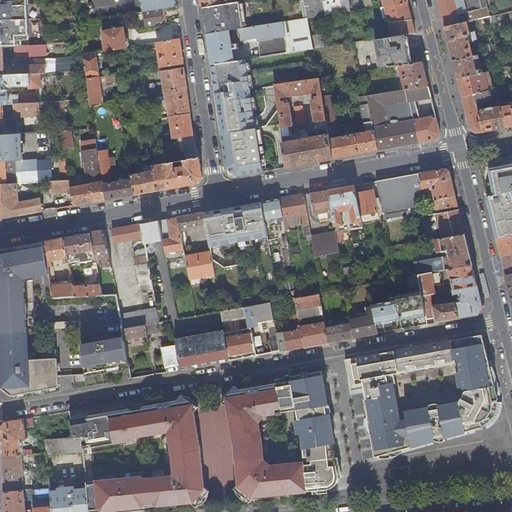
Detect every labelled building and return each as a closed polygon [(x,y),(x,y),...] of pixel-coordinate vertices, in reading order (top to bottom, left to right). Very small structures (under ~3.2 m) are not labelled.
[(0,0),(0,46),(3,46),(17,45),(16,35),(29,35),(26,0),(0,0)] [(161,9),(177,6),(175,0),(141,0),(143,12),(144,12),(161,9)] [(300,0),(304,18),(307,17),(317,15),(314,0),(300,0)] [(314,0),(317,15),(334,13),(349,11),(346,0),(314,0)] [(438,0),(441,9),(445,27),(465,22),(489,16),(487,8),(466,13),(463,0),(438,0)] [(463,0),(466,13),(487,8),(485,0),(463,0)] [(227,3),(202,6),(206,34),(225,31),(225,30),(229,30),(233,29),(239,28),(243,28),(239,1),(227,3)] [(405,34),(415,33),(411,19),(409,8),(407,2),(384,6),(380,6),(382,14),(386,14),(388,22),(392,36),(405,34)] [(511,5),(499,9),(500,14),(511,11),(511,10),(511,5)] [(163,20),(161,9),(144,12),(146,26),(155,24),(155,22),(163,20)] [(239,36),(239,37),(240,37),(241,40),(257,37),(258,40),(272,38),(274,54),(313,48),(307,17),(304,18),(243,28),(239,28),(240,36),(239,36)] [(449,44),(453,61),(473,56),(469,43),(478,40),(476,31),(467,33),(465,22),(445,27),(449,44)] [(103,38),(105,50),(126,46),(126,45),(127,45),(129,43),(128,37),(126,36),(125,36),(123,26),(113,28),(112,25),(108,26),(108,29),(104,29),(105,38),(103,38)] [(210,64),(234,60),(232,49),(237,48),(237,43),(231,44),(229,30),(225,30),(225,31),(206,34),(209,53),(210,64)] [(321,43),(320,34),(312,35),(313,44),(321,43)] [(409,64),(405,34),(392,36),(374,39),(379,69),(398,65),(409,64)] [(181,54),(179,38),(157,42),(160,67),(183,63),(181,54)] [(260,56),(274,54),(272,38),(258,40),(260,56)] [(313,48),(319,78),(358,72),(353,42),(313,48)] [(25,45),(17,45),(17,57),(46,55),(46,44),(25,45)] [(88,44),(81,45),(82,54),(87,53),(89,52),(88,44)] [(85,70),(87,78),(100,76),(96,51),(89,52),(87,53),(82,54),(83,57),(85,70)] [(455,69),(458,79),(483,73),(482,68),(477,69),(475,59),(480,58),(480,61),(486,60),(485,53),(473,56),(453,61),(455,69)] [(54,72),(85,70),(83,57),(54,59),(54,72)] [(7,71),(7,75),(41,73),(46,73),(45,59),(31,60),(31,64),(8,66),(7,71)] [(234,60),(210,64),(226,167),(238,176),(264,171),(256,128),(245,59),(234,60)] [(426,77),(422,62),(409,64),(398,65),(404,90),(428,86),(426,77)] [(166,92),(187,88),(185,79),(184,67),(182,67),(162,70),(165,92),(166,92)] [(460,87),(462,97),(489,90),(491,90),(487,72),(483,73),(458,79),(460,87)] [(4,75),(0,74),(0,104),(3,104),(11,103),(35,102),(35,93),(11,95),(8,98),(7,89),(5,89),(5,82),(9,82),(12,86),(28,85),(28,88),(41,88),(41,73),(7,75),(4,75)] [(100,76),(87,78),(90,96),(90,99),(91,104),(103,102),(100,76)] [(316,78),(273,85),(278,113),(280,124),(280,125),(280,127),(292,125),(289,105),(287,104),(284,105),(284,102),(280,102),(280,98),(318,92),(318,96),(315,97),(315,100),(312,100),(311,102),(314,122),(326,120),(324,111),(324,108),(323,102),(319,78),(316,78)] [(431,98),(428,86),(404,90),(368,96),(377,150),(411,144),(436,139),(439,133),(435,117),(411,121),(407,102),(431,98)] [(170,117),(190,113),(189,105),(187,88),(166,92),(170,117)] [(493,129),(506,127),(502,106),(494,108),(493,106),(486,107),(487,109),(478,111),(477,104),(492,101),(489,90),(462,97),(470,129),(476,132),(493,129)] [(377,150),(368,96),(359,97),(360,101),(365,132),(329,139),(332,159),(354,154),(377,150)] [(65,113),(64,100),(50,101),(50,114),(65,113)] [(39,102),(40,115),(50,114),(50,101),(42,102),(39,102)] [(35,102),(11,103),(11,106),(14,106),(15,116),(40,115),(39,102),(35,102)] [(511,126),(511,102),(511,105),(502,106),(506,127),(511,126)] [(3,104),(0,104),(0,133),(17,133),(16,120),(4,120),(3,104)] [(332,110),(324,111),(326,120),(327,126),(331,126),(335,125),(332,110)] [(192,125),(190,113),(170,117),(171,129),(192,125)] [(196,134),(196,133),(193,133),(193,130),(192,125),(171,129),(173,138),(179,137),(194,135),(196,134)] [(70,130),(60,131),(64,149),(73,147),(70,130)] [(17,133),(0,133),(0,160),(23,160),(22,132),(17,133)] [(286,167),(332,159),(329,139),(328,135),(328,134),(283,143),(286,167)] [(196,149),(194,135),(179,137),(181,153),(185,152),(186,160),(200,158),(198,149),(196,149)] [(90,203),(106,200),(97,143),(96,139),(82,142),(85,162),(82,163),(83,167),(86,167),(88,178),(85,179),(86,184),(79,186),(77,179),(74,179),(69,180),(72,192),(74,206),(90,203)] [(120,197),(135,195),(132,178),(124,180),(124,177),(116,179),(116,181),(112,182),(108,149),(106,149),(106,142),(97,143),(106,200),(120,197)] [(511,156),(483,162),(479,167),(497,238),(511,234),(511,156)] [(23,160),(0,160),(0,183),(18,183),(51,181),(52,181),(51,158),(23,160)] [(201,165),(200,158),(186,160),(184,160),(185,165),(174,167),(174,162),(165,164),(170,188),(184,186),(198,183),(203,177),(201,165)] [(142,193),(170,188),(165,164),(165,163),(142,167),(143,173),(131,175),(132,178),(135,195),(142,193)] [(436,210),(457,206),(454,191),(449,171),(445,168),(401,176),(375,181),(379,197),(380,205),(382,211),(424,204),(421,193),(427,191),(429,201),(431,201),(432,203),(434,203),(436,210)] [(52,181),(51,181),(52,192),(72,192),(69,180),(52,181)] [(18,183),(0,183),(0,219),(33,213),(43,211),(41,198),(36,199),(35,192),(21,194),(21,196),(18,196),(18,183)] [(376,206),(380,205),(379,197),(374,198),(373,190),(363,192),(361,183),(353,185),(361,219),(363,218),(362,215),(377,212),(376,206)] [(328,189),(333,217),(334,222),(335,226),(342,225),(340,212),(350,210),(352,223),(361,221),(361,219),(353,185),(341,187),(328,189)] [(317,191),(310,193),(314,214),(328,212),(329,218),(333,217),(328,189),(317,191)] [(293,196),(279,198),(282,218),(284,229),(288,229),(287,225),(288,225),(287,217),(302,215),(304,224),(303,225),(305,235),(310,234),(303,194),(293,196)] [(272,200),(261,202),(265,221),(269,221),(270,226),(277,225),(276,220),(282,218),(279,198),(272,200)] [(261,202),(231,207),(237,242),(267,236),(265,221),(261,202)] [(237,242),(231,207),(203,212),(205,225),(209,247),(237,242)] [(459,213),(458,209),(437,213),(442,237),(464,233),(463,230),(459,213)] [(205,225),(203,212),(198,213),(177,217),(179,230),(180,230),(205,225)] [(179,230),(177,217),(169,219),(159,220),(163,240),(165,253),(184,249),(180,230),(179,230)] [(141,224),(144,237),(145,243),(163,240),(159,220),(157,221),(141,224)] [(130,226),(113,229),(115,242),(144,237),(141,224),(130,226)] [(100,231),(91,233),(95,257),(96,260),(103,258),(105,268),(111,267),(105,230),(100,231)] [(336,232),(311,236),(314,257),(339,252),(336,232)] [(73,236),(64,238),(69,263),(79,261),(79,260),(89,258),(89,262),(92,261),(92,258),(95,257),(91,233),(86,234),(73,236)] [(469,251),(464,233),(442,237),(434,239),(436,252),(447,250),(447,253),(445,253),(445,256),(419,261),(421,274),(430,272),(448,269),(472,264),(469,251)] [(499,248),(501,256),(511,253),(511,234),(497,238),(499,248)] [(55,240),(44,242),(48,268),(52,267),(51,261),(64,259),(64,264),(69,263),(64,238),(55,240)] [(48,268),(44,242),(0,249),(0,332),(15,331),(36,330),(35,323),(33,277),(49,274),(48,268)] [(141,293),(153,290),(146,249),(138,251),(134,254),(134,256),(141,293)] [(189,276),(189,279),(214,275),(210,253),(185,257),(189,276)] [(504,266),(506,275),(511,273),(511,253),(501,256),(504,266)] [(223,257),(225,265),(240,263),(238,254),(223,257)] [(343,262),(345,274),(353,273),(351,260),(343,262)] [(475,275),(472,264),(448,269),(453,289),(462,288),(477,285),(475,275)] [(434,289),(430,272),(421,274),(418,275),(419,282),(422,296),(439,292),(444,291),(443,284),(436,286),(436,289),(434,289)] [(73,287),(73,284),(51,286),(53,299),(75,298),(73,287)] [(73,287),(75,298),(103,296),(101,285),(73,287)] [(481,299),(477,285),(462,288),(453,289),(452,290),(453,295),(458,294),(459,299),(458,299),(458,302),(455,302),(458,318),(467,317),(478,315),(483,307),(481,299)] [(444,321),(458,318),(455,302),(454,302),(431,305),(430,299),(440,297),(439,292),(422,296),(426,319),(434,318),(435,323),(444,321)] [(317,344),(328,343),(325,328),(319,293),(297,298),(295,298),(296,307),(298,317),(312,315),(314,325),(300,327),(303,347),(317,344)] [(400,319),(401,322),(410,320),(409,316),(414,315),(413,306),(415,305),(413,295),(405,296),(406,303),(397,304),(400,319)] [(290,299),(287,299),(289,309),(296,307),(295,298),(293,298),(290,299)] [(372,307),(375,324),(400,319),(397,304),(397,301),(386,303),(372,305),(372,307)] [(248,307),(246,307),(247,317),(246,317),(249,328),(252,328),(259,326),(258,321),(273,318),(270,302),(248,307)] [(246,307),(221,312),(222,322),(246,317),(247,317),(246,307)] [(294,349),(303,347),(300,327),(298,317),(296,307),(289,309),(291,320),(293,320),(294,326),(290,327),(291,331),(276,334),(278,348),(286,347),(287,350),(294,349)] [(349,320),(353,338),(364,336),(366,335),(377,333),(375,324),(372,307),(366,308),(366,312),(356,314),(356,316),(349,317),(349,320)] [(120,316),(123,330),(157,323),(159,323),(157,309),(120,316)] [(341,340),(353,338),(349,320),(334,323),(334,326),(325,328),(328,343),(341,340)] [(35,323),(36,330),(62,329),(62,322),(35,323)] [(124,336),(124,340),(147,336),(147,334),(159,331),(157,323),(123,330),(122,330),(124,336)] [(224,331),(229,356),(245,353),(255,351),(252,333),(230,337),(228,328),(224,329),(224,331)] [(180,365),(181,370),(207,365),(230,361),(229,356),(224,331),(175,340),(176,345),(180,365)] [(0,386),(12,395),(59,387),(57,359),(28,360),(27,332),(0,333),(0,386)] [(377,455),(434,440),(438,441),(441,441),(444,440),(445,437),(482,427),(480,421),(484,419),(488,415),(491,409),(492,401),(498,399),(482,335),(412,348),(389,352),(371,355),(353,358),(346,360),(350,385),(352,384),(354,393),(366,391),(367,397),(364,398),(375,455),(377,455)] [(86,377),(130,368),(124,340),(124,336),(114,338),(114,341),(109,342),(108,341),(106,340),(82,344),(86,374),(86,377)] [(165,368),(180,365),(176,345),(162,348),(165,368)] [(295,421),(295,422),(297,435),(302,434),(303,438),(305,457),(308,457),(309,464),(305,465),(308,491),(321,489),(329,488),(331,488),(334,487),(336,485),(337,482),(338,478),(336,466),(328,467),(328,459),(335,458),(332,444),(334,443),(330,420),(322,371),(307,374),(308,378),(301,379),(300,379),(292,381),(286,382),(277,383),(282,411),(282,412),(297,410),(299,420),(295,421)] [(75,384),(87,382),(86,377),(86,374),(74,374),(75,384)] [(235,385),(232,390),(223,402),(229,407),(231,418),(235,417),(236,426),(239,426),(251,426),(259,425),(259,422),(264,415),(282,411),(277,383),(251,388),(241,390),(235,385)] [(162,432),(186,430),(194,429),(193,424),(197,424),(195,413),(199,407),(182,395),(178,400),(139,407),(135,408),(139,433),(138,433),(138,436),(162,432)] [(138,436),(138,433),(139,433),(135,408),(89,416),(88,412),(82,414),(83,417),(70,419),(71,428),(72,438),(82,437),(83,445),(91,444),(92,447),(113,443),(138,439),(137,437),(138,436)] [(28,438),(24,419),(5,422),(0,427),(1,443),(2,456),(31,454),(33,454),(33,450),(23,451),(22,438),(28,438)] [(251,426),(239,426),(236,426),(236,427),(233,428),(235,438),(238,437),(239,444),(240,451),(236,452),(237,462),(241,462),(242,472),(238,472),(239,484),(234,488),(250,502),(255,496),(256,496),(269,495),(287,493),(284,464),(271,466),(264,460),(262,441),(259,425),(251,426)] [(197,507),(210,491),(205,487),(204,475),(200,476),(198,453),(202,453),(201,448),(201,446),(197,447),(194,429),(186,430),(162,432),(169,433),(172,452),(174,474),(173,476),(167,476),(169,505),(191,503),(197,507)] [(46,450),(46,453),(46,454),(83,452),(83,445),(82,437),(72,438),(52,439),(45,439),(46,450)] [(31,454),(2,456),(2,467),(3,474),(23,472),(23,458),(31,458),(31,454)] [(336,466),(335,458),(328,459),(328,467),(336,466)] [(284,464),(287,493),(308,491),(305,465),(305,462),(284,464)] [(23,472),(3,474),(3,483),(3,492),(25,490),(32,490),(34,489),(34,484),(24,485),(23,472)] [(120,510),(145,507),(142,476),(117,479),(120,510)] [(145,507),(169,505),(167,476),(143,479),(142,476),(145,507)] [(111,511),(120,510),(117,479),(96,481),(96,483),(86,485),(87,488),(89,510),(95,509),(95,511),(102,511),(102,509),(105,508),(106,505),(112,508),(111,509),(111,511)] [(52,507),(52,511),(88,511),(89,510),(87,488),(74,490),(74,486),(58,488),(58,490),(50,491),(52,507)] [(25,490),(3,492),(4,498),(4,511),(31,511),(31,510),(27,511),(25,490)]
